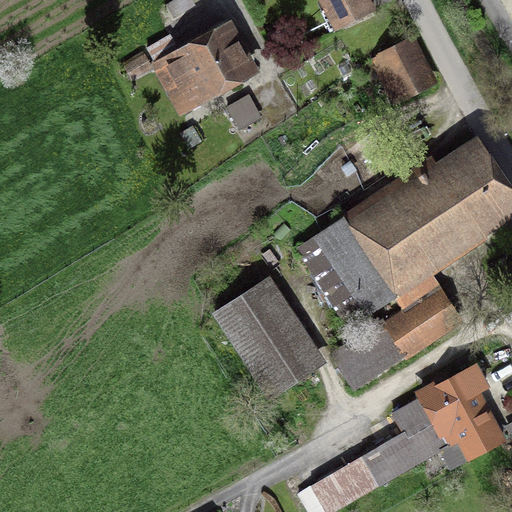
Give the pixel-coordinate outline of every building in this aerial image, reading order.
[(374,0),(324,0),(342,37),(383,17),(374,0)] [(242,32),(159,74),(183,122),(266,80),(242,32)] [(410,94),(436,83),(420,47),(394,58),(410,94)] [(511,201),(511,197),(478,149),(364,225),(353,211),(318,234),(371,312),(396,295),(389,285),(511,201)] [(261,287),(218,317),(273,396),(316,366),(261,287)] [(437,291),(337,353),(356,383),(455,320),(437,291)] [(471,460),(511,435),(511,431),(474,367),(393,415),(403,432),(318,482),(335,510),(458,437),(471,460)]
